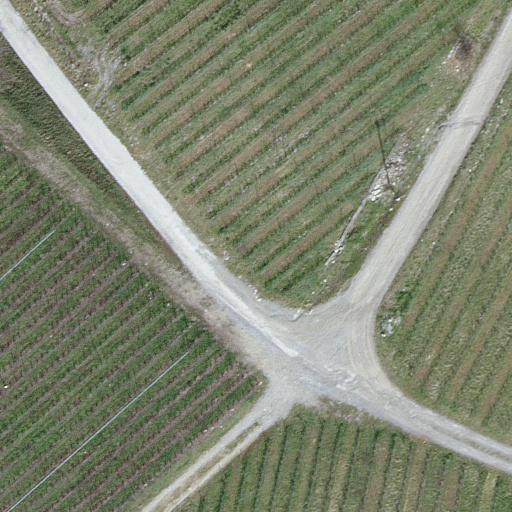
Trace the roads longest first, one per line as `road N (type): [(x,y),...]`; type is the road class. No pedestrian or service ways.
road 1 (unclassified): [(511,455),(312,374),(0,6)]
road 2 (track): [(511,27),(312,374),(153,511)]
